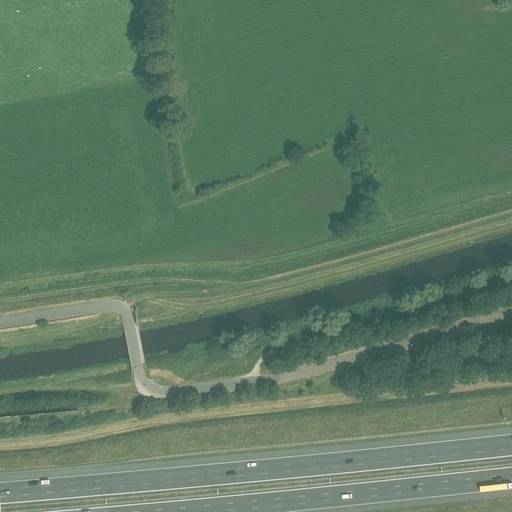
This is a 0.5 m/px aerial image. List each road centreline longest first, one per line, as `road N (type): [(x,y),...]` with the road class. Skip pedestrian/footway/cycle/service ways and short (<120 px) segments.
road 1 (motorway): [(511,445),(0,492)]
road 2 (motorway): [(178,511),(511,478)]
road 3 (tertiary): [(511,312),(253,382)]
road 4 (tertiary): [(137,364),(118,306),(0,323)]
road 5 (tertiary): [(137,364),(143,387),(155,393),(253,382)]
